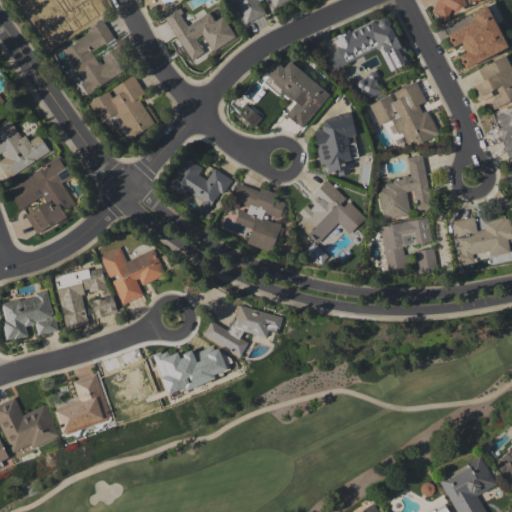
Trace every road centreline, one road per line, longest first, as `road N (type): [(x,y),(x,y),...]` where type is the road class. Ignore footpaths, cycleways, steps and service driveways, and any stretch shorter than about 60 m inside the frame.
road 1 (residential): [(0,271),(72,248),(265,50),(370,0)]
road 2 (tertiary): [(126,191),(134,209),(200,256),(302,298),(426,310),(511,294)]
road 3 (tertiary): [(511,280),(433,293),(309,282),(207,239),(141,192),(126,191)]
road 4 (tertiary): [(0,17),(126,191)]
road 5 (residential): [(264,155),(246,152),(200,112),(129,0)]
road 6 (residential): [(473,154),(460,109),(401,0)]
road 7 (residential): [(0,374),(156,327)]
road 8 (residential): [(474,192),(493,173),(487,159),(473,154),(454,173),(460,187),(474,192)]
